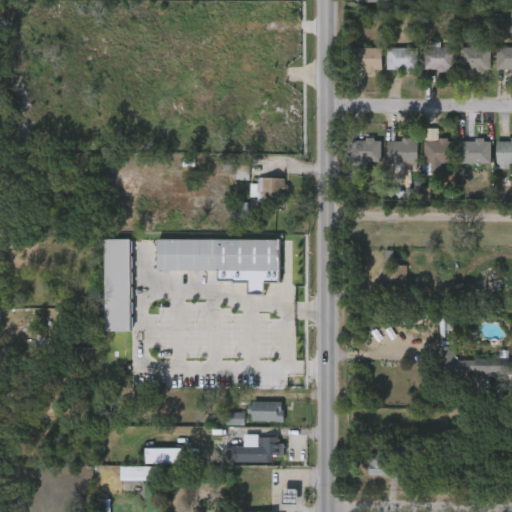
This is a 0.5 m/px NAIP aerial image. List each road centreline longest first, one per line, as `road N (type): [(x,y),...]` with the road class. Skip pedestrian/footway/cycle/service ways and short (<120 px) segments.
road 1 (secondary): [(326,0),(328,511)]
road 2 (residential): [(327,108),(511,107)]
road 3 (residential): [(328,507),(511,507)]
